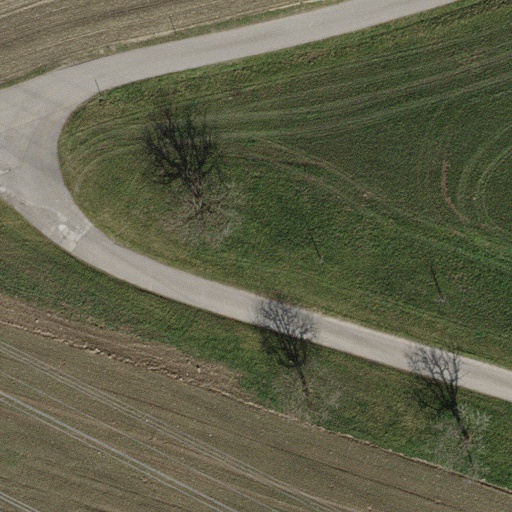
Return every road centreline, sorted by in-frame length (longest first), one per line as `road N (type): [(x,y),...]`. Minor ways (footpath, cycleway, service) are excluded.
road 1 (track): [(511,389),(260,321),(117,258),(35,191),(0,134)]
road 2 (unclassified): [(0,110),(115,69),(390,0)]
